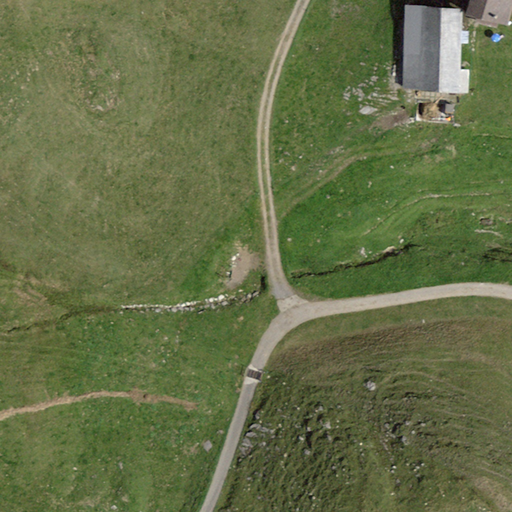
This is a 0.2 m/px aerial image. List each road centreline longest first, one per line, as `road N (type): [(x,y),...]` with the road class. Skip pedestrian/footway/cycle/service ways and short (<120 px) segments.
road 1 (unclassified): [(511,293),(434,293),(305,312),(280,326),(207,511)]
road 2 (track): [(296,316),(276,265),(264,142),(273,84),(305,0)]
